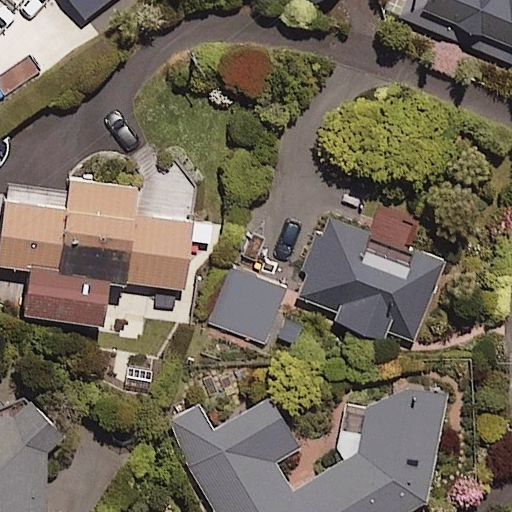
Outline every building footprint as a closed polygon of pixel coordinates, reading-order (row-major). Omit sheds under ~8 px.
[(109,0),(75,0),(88,16),(109,0)] [(511,0),(393,0),(389,10),(511,62),(511,0)] [(144,188),(75,178),(72,206),(13,198),(4,264),(37,268),(30,315),(110,326),(117,280),(189,290),(198,223),(140,215),(144,188)] [(447,262),(411,249),(424,215),(374,197),(362,231),(329,218),(300,296),(341,312),(338,321),(414,349),(447,262)] [(285,289),(238,272),(219,325),(266,342),(285,289)] [(204,403),(190,411),(166,425),(187,459),(217,511),(413,511),(436,499),(445,383),(342,406),(339,467),(294,493),(277,462),(304,446),(275,396),(219,429),(204,403)] [(0,411),(0,511),(51,511),(55,414),(0,411)]
